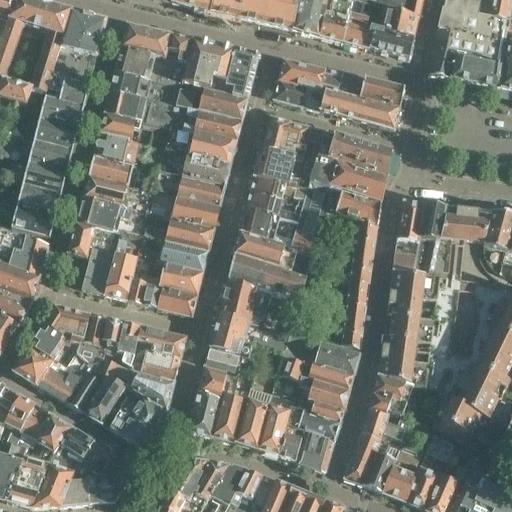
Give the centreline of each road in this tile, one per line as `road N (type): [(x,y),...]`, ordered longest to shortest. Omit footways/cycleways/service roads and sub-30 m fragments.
road 1 (residential): [(328,490),(366,382),(393,191),(406,176)]
road 2 (residential): [(201,334),(275,47)]
road 3 (residential): [(45,297),(118,11)]
road 4 (residential): [(406,176),(415,80),(275,47)]
road 5 (residential): [(0,373),(158,472)]
road 6 (residential): [(275,47),(118,11)]
road 7 (residential): [(328,490),(173,448)]
road 8 (residential): [(45,297),(201,334)]
